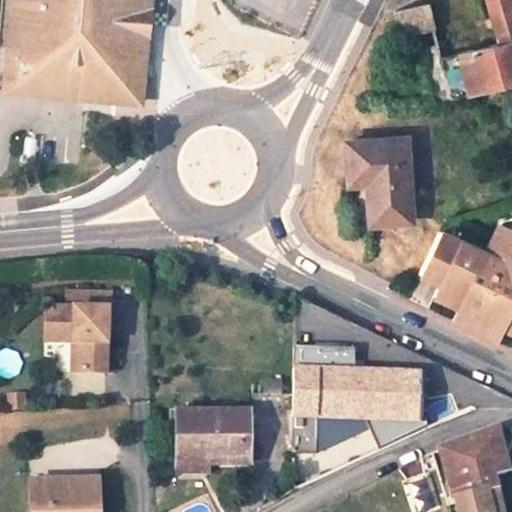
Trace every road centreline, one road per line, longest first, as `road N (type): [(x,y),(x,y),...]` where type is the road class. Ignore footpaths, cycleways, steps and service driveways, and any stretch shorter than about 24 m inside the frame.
road 1 (tertiary): [(274,253),(511,378)]
road 2 (unclassified): [(511,397),(283,511)]
road 3 (tertiary): [(70,227),(199,218)]
